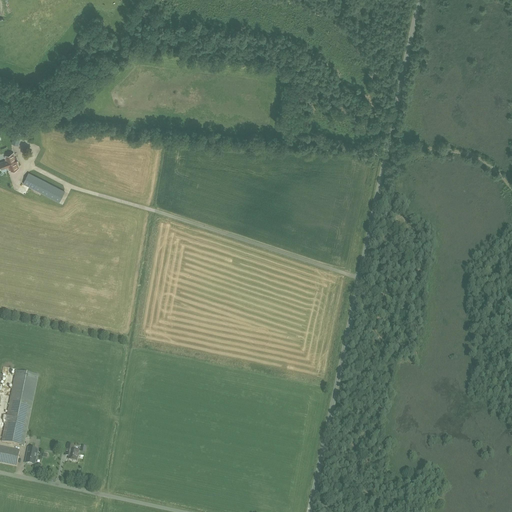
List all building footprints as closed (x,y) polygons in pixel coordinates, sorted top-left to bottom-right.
[(18,145),(23,130),(16,128),(12,143),(18,145)] [(8,173),(16,170),(10,154),(2,157),(2,158),(1,159),(2,162),(0,163),(0,170),(5,169),(6,172),(8,172),(8,173)] [(37,158),(34,168),(40,170),(42,165),(43,166),(45,160),(37,158)] [(65,192),(51,184),(28,173),(23,183),(59,202),(65,192)] [(25,446),(39,375),(16,371),(2,442),(25,446)] [(68,444),(66,452),(70,453),(69,460),(72,460),(73,461),(75,462),(75,461),(76,461),(79,451),(73,450),(74,446),(68,444)] [(20,451),(0,446),(0,463),(17,467),(20,451)] [(34,465),(38,449),(29,448),(27,455),(29,455),(27,464),(34,465)]
